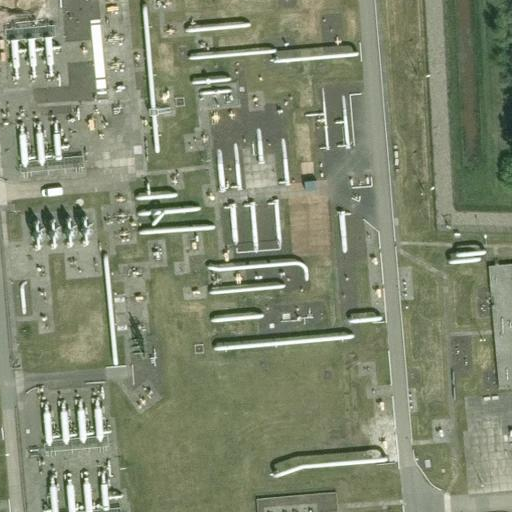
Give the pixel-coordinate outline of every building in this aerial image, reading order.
[(245,87),(206,89),(208,110),(246,107),(245,87)] [(511,346),(511,328),(501,331),(504,348),(511,346)] [(159,387),(148,393),(158,413),(169,407),(159,387)] [(53,444),(79,445),(80,413),(54,412),(53,444)] [(57,511),(120,511),(117,467),(54,472),(57,511)]
